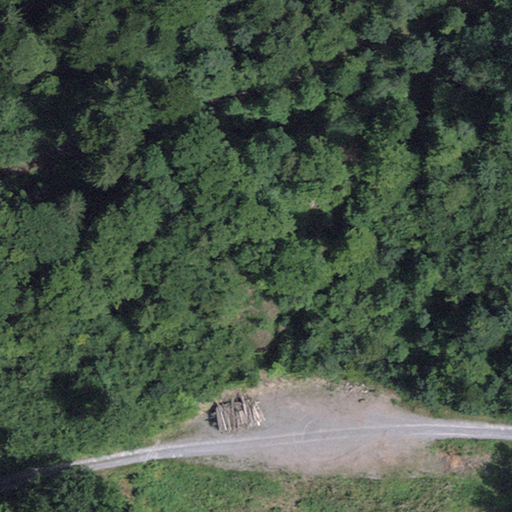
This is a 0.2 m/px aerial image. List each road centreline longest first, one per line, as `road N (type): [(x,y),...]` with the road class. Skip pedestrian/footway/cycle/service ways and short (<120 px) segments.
road 1 (track): [(511,432),(368,421),(275,428),(0,487)]
road 2 (track): [(0,167),(277,79),(456,0)]
